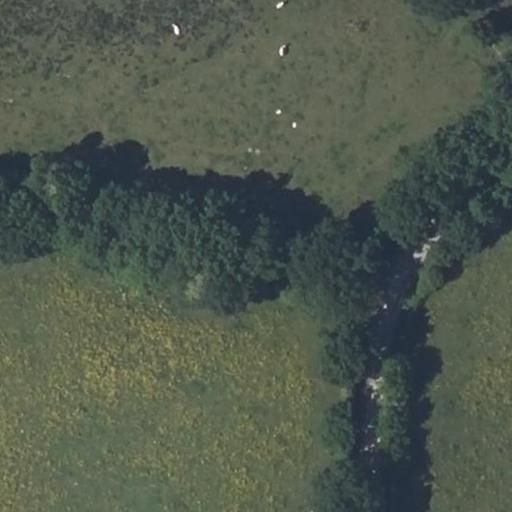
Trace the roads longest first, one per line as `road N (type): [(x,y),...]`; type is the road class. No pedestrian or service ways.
road 1 (track): [(0,215),(38,203),(398,296)]
road 2 (unclassified): [(511,159),(419,253),(398,296),(382,341),(375,511)]
